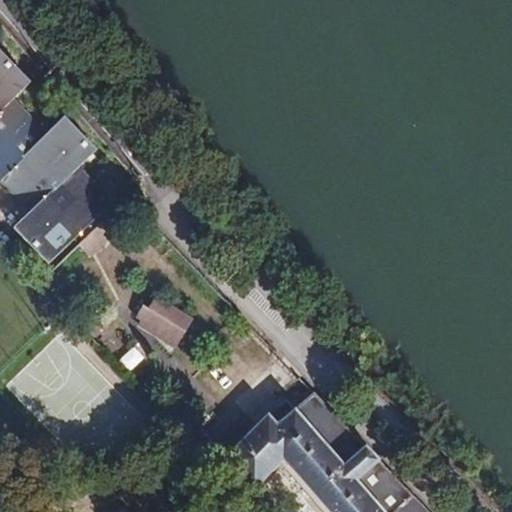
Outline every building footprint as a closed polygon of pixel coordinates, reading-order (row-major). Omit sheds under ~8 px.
[(18,229),(52,265),(118,202),(84,167),(100,151),(68,119),(52,134),(17,97),(33,82),(0,47),(0,183),(2,182),(34,215),(18,229)] [(162,298),(150,319),(184,339),(197,318),(162,298)] [(202,338),(189,360),(222,381),(235,358),(202,338)] [(397,511),(419,494),(389,464),(319,392),(300,408),(292,398),(230,455),(258,486),(289,457),(337,511),(397,511)] [(436,511),(419,494),(397,511),(436,511)]
